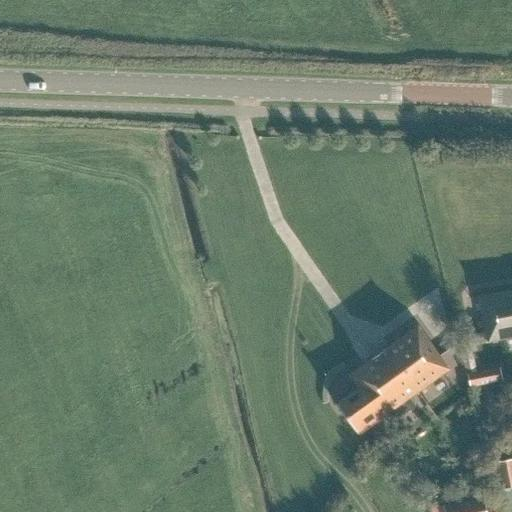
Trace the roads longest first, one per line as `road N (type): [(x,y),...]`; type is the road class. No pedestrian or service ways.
road 1 (tertiary): [(511,96),(0,79)]
road 2 (track): [(304,258),(289,359),(294,402),(305,438),(368,511)]
